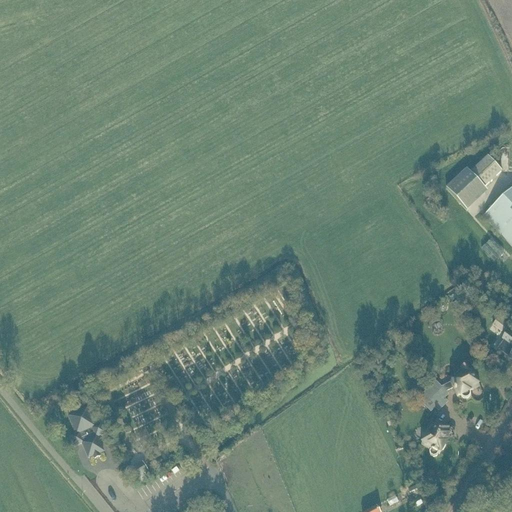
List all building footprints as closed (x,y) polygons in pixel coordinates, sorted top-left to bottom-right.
[(488,158),(470,174),(484,189),(502,173),(488,158)] [(467,171),(446,190),(467,213),(488,194),(470,174),(467,171)] [(511,192),(484,218),(511,248),(511,192)] [(460,301),(453,305),(457,313),(464,309),(460,301)] [(493,327),(502,334),(509,326),(499,318),(493,327)] [(511,361),(511,337),(507,334),(502,340),(504,342),(497,350),(509,359),(511,361)] [(451,384),(441,389),(442,389),(446,393),(452,390),(453,389),(458,398),(461,397),(461,398),(462,398),(462,399),(463,399),(463,400),(464,400),(465,400),(466,400),(467,400),(468,399),(469,398),(470,397),(470,396),(470,395),(470,394),(469,393),(479,388),(468,367),(460,371),(463,377),(451,384)] [(436,383),(427,391),(443,408),(447,403),(443,400),(448,396),(446,393),(442,389),(441,389),(436,383)] [(427,391),(419,400),(425,406),(431,413),(435,408),(439,412),(443,408),(427,391)] [(97,438),(103,436),(105,435),(101,426),(95,428),(87,410),(69,418),(77,436),(71,439),(74,448),(82,444),(89,459),(94,457),(95,460),(100,458),(98,455),(103,453),(97,438)] [(446,441),(451,433),(435,424),(422,446),(431,451),(430,454),(431,457),(433,459),(437,458),(438,455),(440,456),(447,442),(446,441)] [(142,465),(129,474),(133,482),(136,480),(139,485),(147,480),(144,475),(147,473),(142,465)]
